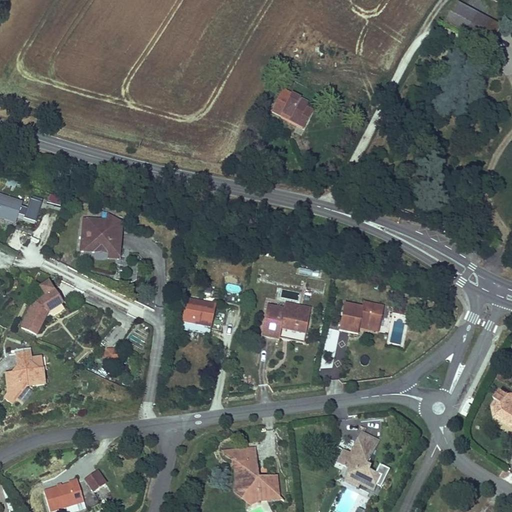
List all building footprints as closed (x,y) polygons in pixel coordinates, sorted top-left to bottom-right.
[(502,28),(454,2),(441,24),(489,51),(492,45),(497,36),(502,28)] [(318,106),(282,88),(269,113),(305,131),(318,106)] [(24,203),(0,194),(0,218),(17,225),(20,215),(26,217),(24,221),(37,225),(44,205),(32,200),(28,210),(23,207),(24,203)] [(48,195),(46,203),(61,207),(63,199),(48,195)] [(112,241),(113,229),(119,230),(120,223),(106,221),(83,219),(81,250),(94,251),(108,252),(119,253),(120,242),(112,241)] [(120,240),(120,237),(120,235),(120,232),(119,230),(113,229),(112,241),(120,242),(120,240)] [(118,261),(119,253),(108,252),(107,260),(118,261)] [(48,313),(63,304),(54,290),(53,291),(48,283),(40,288),(45,295),(35,301),(34,301),(21,328),(36,336),(46,316),(43,315),(45,311),(46,310),(48,313)] [(227,283),(226,289),(240,292),(241,286),(227,283)] [(209,335),(216,305),(186,299),(180,329),(209,335)] [(359,323),(380,327),(384,307),(363,302),(362,308),(345,304),(339,333),(356,337),(358,328),(359,323)] [(308,318),(310,311),(285,306),(284,313),(308,318)] [(280,331),(305,336),(308,318),(284,313),(267,310),(263,332),(279,335),(280,331)] [(358,328),(379,332),(380,327),(359,323),(358,328)] [(134,341),(145,343),(147,334),(136,331),(134,341)] [(262,338),(278,341),(279,335),(263,332),(262,338)] [(105,348),(104,361),(118,361),(118,348),(105,348)] [(31,358),(30,351),(17,353),(9,354),(17,361),(18,366),(22,366),(32,365),(31,358)] [(44,385),(43,370),(47,369),(45,357),(42,357),(31,358),(32,365),(22,366),(22,372),(13,373),(6,373),(8,392),(7,394),(16,401),(27,387),(30,383),(32,383),(32,386),(44,385)] [(491,419),(511,432),(511,395),(504,397),(496,392),(490,401),(492,403),(489,408),(491,419)] [(361,445),(370,449),(375,436),(361,431),(351,461),(354,462),(361,445)] [(258,474),(256,444),(222,446),(226,463),(233,463),(232,491),(248,503),(283,497),(278,473),(258,474)] [(377,471),(371,468),(367,458),(370,449),(361,445),(354,462),(351,461),(343,457),(339,466),(344,468),(345,465),(355,468),(351,479),(359,482),(378,489),(379,485),(383,487),(391,467),(380,463),(377,471)] [(343,483),(356,488),(359,482),(351,479),(355,468),(345,465),(344,468),(349,470),(343,483)] [(97,472),(86,479),(94,493),(105,486),(97,472)] [(49,511),(52,511),(84,503),(77,482),(44,491),(49,511)]
